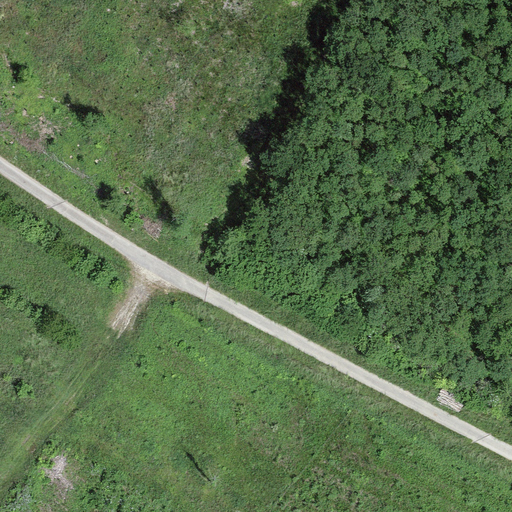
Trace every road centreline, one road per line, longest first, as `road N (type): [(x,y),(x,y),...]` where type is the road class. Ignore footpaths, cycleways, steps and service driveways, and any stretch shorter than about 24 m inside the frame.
road 1 (track): [(0,164),(132,252),(346,368)]
road 2 (track): [(511,455),(346,368)]
